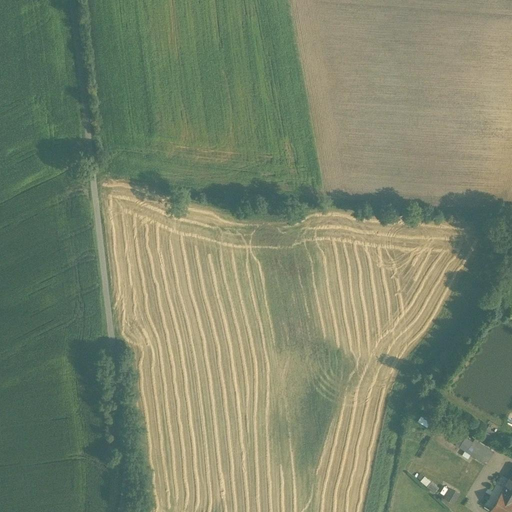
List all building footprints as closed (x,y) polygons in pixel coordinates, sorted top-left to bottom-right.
[(429,427),(433,420),(423,414),(419,421),(429,427)] [(490,450),(463,435),(454,452),(481,467),(490,450)] [(426,476),(422,482),(436,493),(441,487),(426,476)] [(452,487),(446,499),(457,504),(463,493),(452,487)] [(511,494),(506,491),(494,511),(509,511),(511,507),(511,494)]
